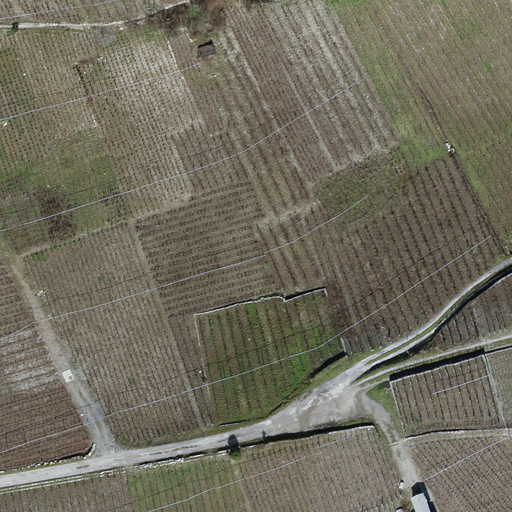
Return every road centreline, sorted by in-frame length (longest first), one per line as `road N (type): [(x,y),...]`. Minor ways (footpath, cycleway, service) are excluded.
road 1 (residential): [(0,485),(265,436),(346,394),(404,486)]
road 2 (track): [(511,259),(457,294),(346,394)]
road 3 (track): [(511,347),(346,394)]
